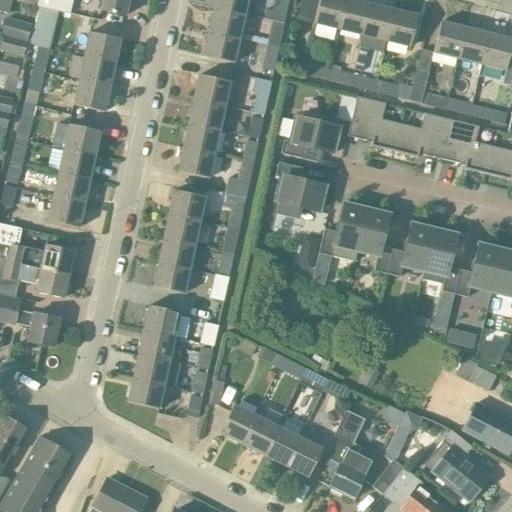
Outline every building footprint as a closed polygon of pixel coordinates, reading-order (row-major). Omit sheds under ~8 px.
[(0,0),(0,11),(8,14),(12,0),(0,0)] [(38,0),(38,5),(37,7),(68,13),(71,0),(70,0),(38,0)] [(103,0),(101,10),(126,15),(129,0),(103,0)] [(245,15),(248,0),(215,0),(214,8),(245,15)] [(267,9),(265,19),(272,21),(278,22),(284,23),(289,0),(274,0),(272,11),(267,9)] [(319,0),(314,23),(338,29),(345,0),(319,0)] [(345,0),(338,29),(362,35),(370,4),(354,0),(345,0)] [(362,35),(386,41),(394,10),(370,4),(362,35)] [(240,38),(245,15),(214,8),(209,31),(240,38)] [(418,16),(394,10),(386,41),(410,47),(418,16)] [(6,17),(1,34),(28,41),(33,25),(31,25),(23,22),(6,17)] [(30,45),(37,46),(50,49),(56,25),(43,22),(36,20),(30,45)] [(279,47),(284,23),(278,22),(272,21),(268,39),(243,34),(242,40),(267,46),(267,45),(279,47)] [(458,59),(466,27),(442,21),(434,53),(458,59)] [(458,59),(482,65),(489,33),(466,27),(458,59)] [(235,63),(240,38),(209,31),(203,56),(235,63)] [(84,55),(84,56),(115,63),(120,39),(89,32),(86,46),(84,55)] [(511,44),(511,38),(489,33),(482,65),(506,70),(511,44)] [(28,41),(3,34),(3,36),(0,45),(0,50),(24,57),(28,41)] [(273,73),(279,47),(267,45),(267,46),(261,70),(273,73)] [(50,49),(37,46),(32,70),(44,72),(50,49)] [(359,47),(356,60),(365,62),(368,49),(359,47)] [(421,105),(445,111),(448,99),(422,92),(432,52),(421,49),(408,101),(421,104),(421,105)] [(84,56),(79,80),(110,87),(115,63),(84,56)] [(325,81),(328,69),(285,58),(282,70),(325,81)] [(325,81),(349,87),(352,75),(340,72),(341,68),(331,66),(330,70),(328,69),(325,81)] [(39,93),(44,72),(32,70),(27,90),(24,104),(35,107),(38,93),(39,93)] [(7,74),(3,89),(20,93),(23,79),(7,74)] [(194,99),(225,106),(231,82),(200,75),(194,99)] [(373,93),(376,81),(352,75),(349,87),(373,93)] [(104,112),(110,87),(79,80),(73,105),(104,112)] [(400,87),(376,81),(373,93),(397,98),(400,87)] [(268,95),(256,93),(252,114),(264,116),(268,95)] [(356,99),(341,95),(335,118),(350,122),(356,99)] [(0,96),(0,111),(10,114),(14,115),(16,107),(12,106),(13,99),(0,96)] [(381,149),(393,152),(400,125),(381,120),(384,105),(357,98),(347,137),(371,143),(370,147),(381,149)] [(220,130),(225,106),(194,99),(189,123),(220,130)] [(472,104),(448,99),(445,111),(469,117),(472,104)] [(0,126),(7,128),(10,114),(0,111),(0,126)] [(21,114),(15,139),(27,141),(33,117),(21,114)] [(418,154),(441,160),(451,121),(423,114),(420,129),(400,125),(393,152),(407,155),(406,156),(417,158),(418,154)] [(283,141),(280,154),(304,160),(316,163),(319,151),(334,154),(338,136),(335,135),(337,128),(316,123),(317,120),(301,116),(300,119),(293,117),(287,142),(283,141)] [(249,127),(247,138),(258,140),(263,119),(251,117),(249,127)] [(474,172),(487,175),(493,148),(474,143),(478,127),(451,121),(441,160),(464,165),(463,170),(474,172)] [(214,154),(220,130),(189,123),(183,147),(214,154)] [(69,124),(63,149),(94,156),(100,131),(69,124)] [(15,139),(9,162),(22,165),(27,141),(15,139)] [(241,160),(254,163),(258,144),(246,141),(241,160)] [(209,179),(214,154),(183,147),(178,172),(209,179)] [(511,177),(511,152),(494,148),(487,175),(500,178),(510,181),(511,177)] [(94,156),(63,149),(58,173),(89,179),(94,156)] [(225,193),(227,193),(246,198),(254,163),(241,160),(237,180),(229,178),(225,193)] [(22,165),(9,162),(5,182),(17,185),(22,165)] [(301,168),(278,163),(275,176),(279,177),(273,201),(280,203),(277,213),(298,218),(300,208),(317,212),(319,205),(322,205),(326,187),(298,181),(301,168)] [(58,173),(53,197),(84,203),(89,179),(58,173)] [(0,202),(0,224),(17,228),(21,211),(11,208),(16,188),(4,185),(0,202)] [(174,191),(168,215),(199,222),(204,197),(174,191)] [(231,209),(226,228),(239,230),(246,198),(227,193),(224,207),(231,209)] [(79,228),(84,203),(53,197),(48,221),(79,228)] [(332,257),(353,262),(365,211),(361,210),(362,207),(344,203),(337,233),(324,230),(318,254),(332,257)] [(373,271),(386,274),(392,250),(381,247),(389,213),(371,209),(370,212),(365,211),(353,262),(354,262),(357,250),(377,255),(373,271)] [(194,245),(199,222),(168,215),(163,239),(194,245)] [(402,265),(424,270),(433,231),(429,230),(429,227),(411,223),(410,226),(404,253),(392,250),(386,274),(399,277),(402,265)] [(21,229),(17,228),(0,224),(0,259),(68,274),(73,251),(46,245),(44,252),(18,247),(21,229)] [(239,230),(226,228),(221,252),(233,255),(239,230)] [(441,292),(454,294),(460,270),(448,267),(456,234),(438,229),(437,232),(433,231),(424,270),(445,275),(441,292)] [(189,269),(194,245),(163,239),(158,263),(189,269)] [(470,286),(491,291),(500,252),(496,251),(497,247),(479,243),(471,273),(460,270),(454,294),(467,297),(470,286)] [(300,249),(294,270),(310,274),(315,253),(300,249)] [(500,252),(491,291),(511,295),(511,307),(511,308),(511,251),(506,250),(505,253),(500,252)] [(216,275),(228,278),(232,258),(220,255),(216,275)] [(0,259),(0,294),(15,298),(19,281),(37,286),(36,291),(63,297),(68,274),(0,259)] [(183,294),(189,269),(158,263),(153,287),(183,294)] [(327,272),(315,269),(313,280),(324,287),(327,272)] [(221,312),(228,278),(216,275),(211,298),(203,297),(201,308),(221,312)] [(440,291),(438,303),(452,306),(454,294),(441,292),(440,291)] [(14,300),(15,298),(0,294),(0,322),(14,326),(15,324),(31,328),(28,342),(52,347),(58,318),(34,313),(34,314),(18,311),(20,301),(14,300)] [(148,305),(143,330),(174,337),(179,312),(148,305)] [(221,312),(201,308),(197,323),(205,325),(201,345),(213,347),(221,312)] [(451,327),(447,340),(474,347),(477,333),(451,327)] [(168,360),(174,337),(143,330),(137,353),(168,360)] [(241,340),(237,349),(251,355),(255,347),(241,340)] [(212,350),(200,347),(196,368),(208,371),(212,350)] [(262,347),(257,358),(279,369),(284,359),(262,347)] [(479,360),(498,365),(501,356),(482,351),(479,360)] [(132,377),(163,384),(168,360),(137,353),(132,377)] [(478,365),(465,358),(456,377),(487,392),(496,376),(477,366),(478,365)] [(306,370),(284,359),(279,369),(301,380),(306,370)] [(317,366),(326,371),(329,365),(320,360),(317,366)] [(327,381),(306,370),(301,380),(322,391),(327,381)] [(195,371),(191,392),(202,394),(207,373),(195,371)] [(367,372),(360,387),(365,390),(370,392),(378,377),(373,374),(367,372)] [(163,384),(132,377),(126,401),(158,408),(163,384)] [(224,383),(212,380),(207,404),(220,406),(224,383)] [(349,392),(327,381),(322,391),(344,402),(349,392)] [(202,397),(190,395),(185,416),(198,418),(202,397)] [(511,445),(511,421),(477,402),(462,430),(507,454),(511,445)] [(219,434),(241,445),(255,416),(233,405),(219,434)] [(338,463),(327,487),(352,499),(371,462),(357,455),(364,441),(355,437),(364,420),(345,411),(333,436),(338,439),(328,458),(338,463)] [(406,413),(398,429),(409,434),(417,431),(422,421),(406,413)] [(0,475),(2,477),(28,431),(1,415),(0,417),(0,475)] [(278,427),(255,416),(241,445),(263,456),(278,427)] [(299,438),(278,427),(263,456),(285,467),(299,438)] [(449,429),(442,438),(448,443),(451,446),(463,456),(471,447),(455,434),(449,429)] [(40,437),(0,503),(0,511),(1,511),(41,511),(72,457),(40,437)] [(322,449),(299,438),(285,467),(308,478),(322,449)] [(432,451),(438,456),(447,444),(448,443),(442,438),(432,451)] [(447,444),(428,468),(468,501),(488,476),(463,456),(451,446),(450,446),(447,444)] [(372,486),(382,494),(402,468),(392,460),(372,486)] [(400,508),(405,511),(423,511),(433,500),(417,487),(421,482),(415,478),(407,471),(402,468),(382,494),(392,501),(393,500),(401,507),(400,508)] [(137,511),(144,499),(105,479),(91,506),(102,511),(137,511)] [(448,511),(433,500),(423,511),(448,511)]
